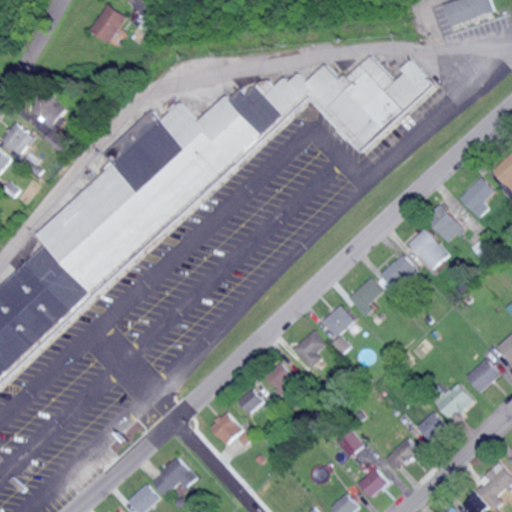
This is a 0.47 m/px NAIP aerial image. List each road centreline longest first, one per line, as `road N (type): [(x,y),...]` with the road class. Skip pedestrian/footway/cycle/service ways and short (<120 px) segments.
road 1 (residential): [(77,511),(511,110)]
road 2 (residential): [(409,511),(511,422)]
road 3 (residential): [(0,104),(61,0)]
